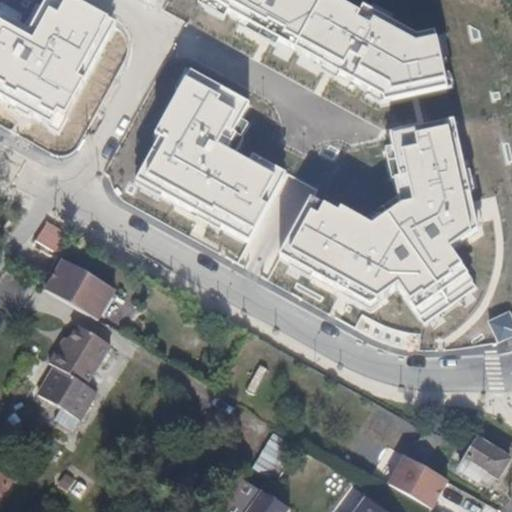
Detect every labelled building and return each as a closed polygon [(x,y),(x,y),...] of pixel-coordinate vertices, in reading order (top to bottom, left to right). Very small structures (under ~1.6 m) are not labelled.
[(116,28),(64,0),(49,0),(33,28),(1,11),(0,12),(0,101),(26,117),(57,134),(116,28)] [(414,98),(450,90),(438,39),(414,43),(333,0),(205,0),(202,6),(264,40),(327,75),(380,105),(414,98)] [(221,102),(187,83),(156,139),(159,141),(135,185),(201,221),(251,248),(285,186),(219,150),(235,120),(216,110),(221,102)] [(422,131),(391,138),(403,206),(372,227),(340,209),(337,214),(311,201),(277,261),(346,298),(369,311),(398,290),(423,324),(476,289),(451,250),(478,234),(472,210),(453,124),(422,131)] [(50,252),(61,232),(45,223),(34,243),(50,252)] [(97,327),(115,293),(64,265),(46,299),(77,316),(97,327)] [(511,319),(509,313),(488,323),(499,345),(511,338),(511,319)] [(102,357),(110,345),(88,333),(71,324),(62,338),(56,350),(50,346),(41,361),(48,364),(67,376),(84,387),(95,369),(102,357)] [(56,350),(62,338),(56,336),(50,346),(56,350)] [(68,417),(87,389),(84,387),(67,376),(48,364),(30,394),(68,417)] [(85,427),(102,397),(87,389),(68,417),(85,427)] [(425,465),(440,440),(452,420),(438,411),(430,426),(419,442),(411,457),(425,465)] [(271,434),(253,467),(275,478),(292,446),(271,434)] [(510,463),(499,457),(488,451),(478,445),(476,447),(469,459),(461,474),(478,485),(483,477),(485,475),(499,483),(502,476),(506,470),(510,463)] [(15,460),(0,450),(0,457),(12,465),(15,460)] [(7,490),(19,470),(12,465),(0,457),(0,500),(0,501),(7,490)] [(428,511),(431,511),(447,482),(422,469),(406,460),(389,489),(405,498),(428,511)] [(13,494),(26,474),(19,470),(7,490),(13,494)] [(255,511),(258,508),(262,504),(263,500),(259,498),(254,494),(245,488),(239,484),(235,491),(229,500),(222,510),(225,511),(255,511)] [(381,511),(368,503),(361,511),(381,511)]
